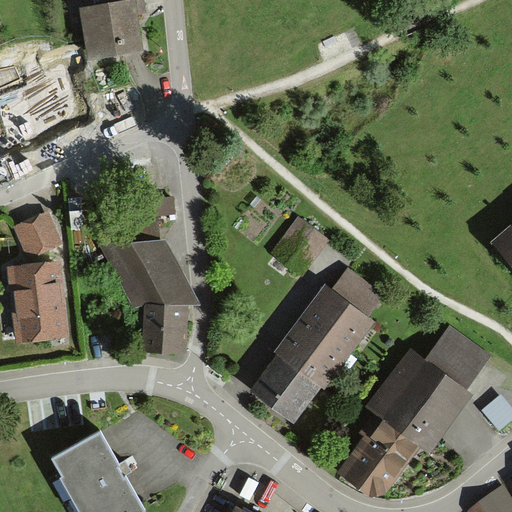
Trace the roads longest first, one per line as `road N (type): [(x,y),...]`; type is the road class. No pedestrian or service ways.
road 1 (residential): [(184,118),(203,320),(187,389)]
road 2 (residential): [(184,118),(0,199)]
road 3 (residential): [(0,393),(120,378),(187,389)]
road 4 (residential): [(243,431),(346,511)]
